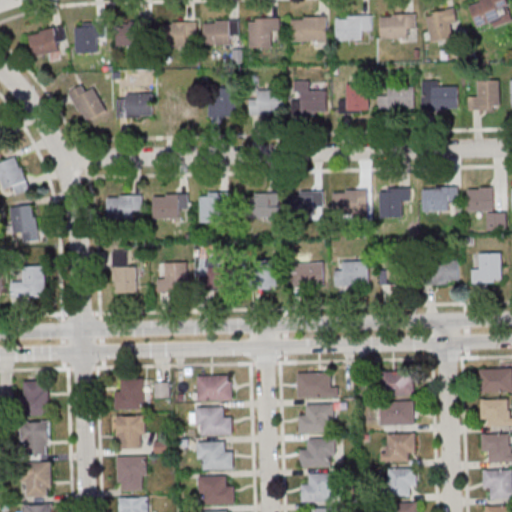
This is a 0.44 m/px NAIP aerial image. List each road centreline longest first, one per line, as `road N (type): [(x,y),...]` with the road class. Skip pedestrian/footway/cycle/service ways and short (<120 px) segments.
road 1 (tertiary): [(511,316),(0,331)]
road 2 (tertiary): [(0,352),(511,337)]
road 3 (residential): [(511,146),(62,160)]
road 4 (residential): [(83,341),(69,173),(41,118),(0,71)]
road 5 (residential): [(452,511),(447,319)]
road 6 (residential): [(269,511),(263,325)]
road 7 (residential): [(90,511),(83,341)]
